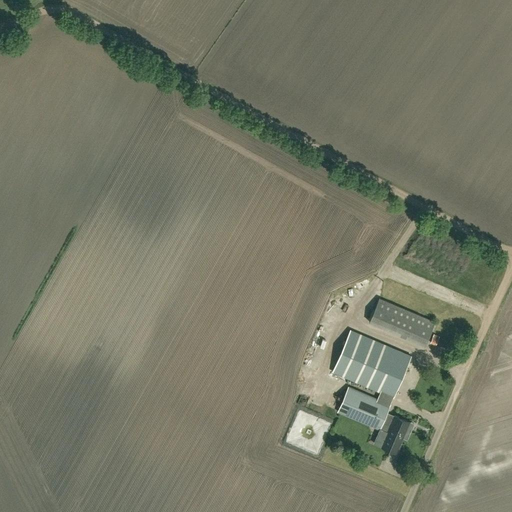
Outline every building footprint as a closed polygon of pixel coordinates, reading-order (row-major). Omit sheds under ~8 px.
[(427,341),(435,317),(378,297),(370,320),(427,341)] [(392,397),(393,398),(411,356),(351,330),(333,372),(379,392),(376,399),(348,387),(338,411),(380,429),(380,428),(385,416),(390,405),(389,405),(392,397)] [(455,379),(453,370),(446,372),(448,381),(455,379)] [(312,395),(316,385),(310,382),(305,392),(312,395)] [(302,395),(300,403),(309,404),(310,397),(302,395)] [(303,411),(301,419),(308,421),(310,413),(303,411)] [(392,419),(385,416),(380,428),(388,432),(381,446),(396,453),(402,439),(406,440),(412,425),(393,417),(392,419)] [(297,443),(303,427),(296,424),(290,440),(297,443)] [(317,425),(309,434),(315,438),(322,429),(317,425)]
